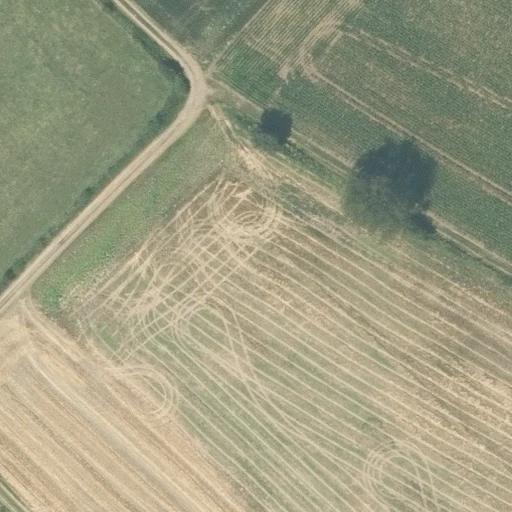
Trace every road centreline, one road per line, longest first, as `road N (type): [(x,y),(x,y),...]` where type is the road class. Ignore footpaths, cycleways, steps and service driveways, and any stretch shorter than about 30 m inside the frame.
road 1 (track): [(162,0),(205,43),(211,65),(203,85),(0,289)]
road 2 (track): [(211,65),(234,71),(511,235)]
